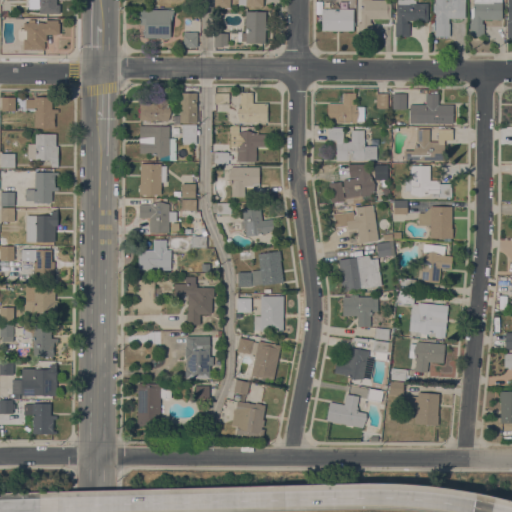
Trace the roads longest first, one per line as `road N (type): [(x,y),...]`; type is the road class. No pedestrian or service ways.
road 1 (residential): [(0,455),(511,458)]
road 2 (residential): [(290,459),(315,328),(298,166),(296,0)]
road 3 (motorway): [(475,506),(366,497),(39,505)]
road 4 (residential): [(511,70),(100,68)]
road 5 (secondary): [(96,511),(100,116)]
road 6 (residential): [(464,458),(483,264),(486,70)]
